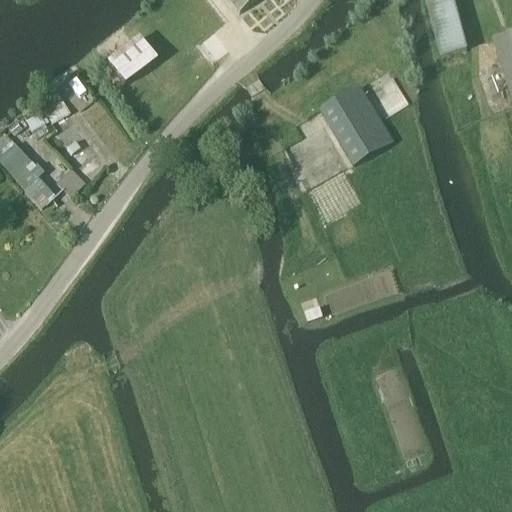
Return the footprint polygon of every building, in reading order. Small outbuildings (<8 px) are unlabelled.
[(225,0),(238,15),(256,0),(225,0)] [(470,49),(463,25),(455,0),(426,0),(444,57),(470,49)] [(123,88),(155,64),(126,25),(93,49),(123,88)] [(511,99),(511,34),(493,41),(511,99)] [(354,168),(394,144),(360,89),(321,113),(354,168)]
